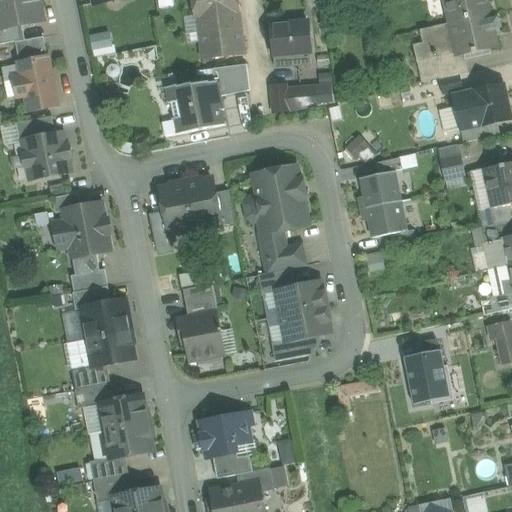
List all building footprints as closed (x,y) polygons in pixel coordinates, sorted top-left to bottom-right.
[(39,0),(10,0),(0,2),(0,31),(22,27),(44,22),(39,0)] [(238,0),(192,0),(194,19),(196,19),(199,39),(202,60),(245,55),(238,0)] [(445,0),(450,24),(490,16),(486,0),(445,0)] [(490,16),(450,24),(453,37),(452,38),(456,55),(456,57),(464,55),(474,53),(474,54),(497,49),(494,31),(491,21),(490,16)] [(497,19),(491,21),(494,31),(500,30),(497,19)] [(308,23),(271,26),(274,57),(292,55),(311,53),(308,23)] [(450,24),(430,29),(436,54),(432,55),(432,59),(437,59),(456,55),(452,38),(453,37),(450,24)] [(22,27),(0,31),(0,46),(6,45),(16,43),(16,44),(25,42),(22,27)] [(430,29),(410,34),(417,63),(432,59),(432,55),(436,54),(430,29)] [(93,52),(113,50),(110,33),(90,35),(93,52)] [(25,42),(16,44),(16,45),(20,65),(48,59),(43,38),(25,42)] [(311,53),(292,55),(293,67),(312,66),(311,53)] [(292,55),(274,57),(275,68),(293,67),(292,55)] [(456,55),(437,59),(442,80),(468,74),(464,55),(456,57),(456,55)] [(48,59),(20,65),(23,79),(15,81),(18,98),(26,96),(29,111),(57,105),(48,59)] [(432,59),(417,63),(422,84),(442,80),(437,59),(432,59)] [(247,66),(213,70),(214,83),(216,99),(221,98),(250,92),(247,66)] [(460,77),(439,81),(439,82),(442,92),(442,95),(463,90),(460,77)] [(439,82),(419,87),(421,97),(442,92),(439,82)] [(208,83),(192,86),(192,85),(178,88),(178,87),(166,89),(169,105),(171,104),(178,136),(225,126),(222,112),(224,111),(221,98),(216,99),(214,83),(208,84),(208,83)] [(301,89),(287,90),(287,86),(271,87),(273,114),(288,112),(289,113),(316,107),(315,96),(315,95),(302,96),(301,90),(301,89)] [(504,86),(453,97),(455,107),(461,132),(497,124),(511,121),(504,86)] [(332,87),(301,90),(302,96),(315,95),(315,96),(333,94),(332,87)] [(333,94),(315,96),(316,107),(326,105),(327,105),(334,103),(333,94)] [(52,118),(17,125),(21,144),(24,143),(24,142),(56,136),(52,118)] [(497,124),(461,132),(464,144),(500,137),(497,124)] [(56,136),(24,142),(24,143),(27,156),(23,157),(26,168),(29,168),(32,181),(71,173),(68,160),(72,159),(69,147),(66,148),(63,134),(56,136)] [(344,148),(353,161),(370,148),(361,136),(344,148)] [(458,146),(438,150),(440,161),(461,157),(458,146)] [(461,157),(440,161),(445,182),(466,177),(461,157)] [(376,165),(378,176),(394,172),(402,171),(399,160),(376,165)] [(511,163),(484,170),(493,209),(509,205),(511,204),(511,163)] [(257,175),(253,176),(257,196),(249,198),(244,205),(246,219),(254,224),(263,222),(265,233),(265,235),(285,231),(308,226),(303,200),(306,199),(306,197),(303,198),(300,183),(303,183),(302,181),(299,182),(296,167),(257,175)] [(480,212),(493,209),(484,170),(471,173),(480,212)] [(401,202),(394,172),(378,176),(361,180),(365,204),(360,205),(361,211),(401,202)] [(212,180),(185,185),(194,229),(220,224),(221,224),(215,194),(212,180)] [(185,185),(160,190),(165,214),(169,234),(170,234),(194,229),(185,185)] [(229,192),(215,194),(221,224),(220,224),(221,230),(236,227),(229,192)] [(78,195),(53,200),(56,215),(64,213),(63,212),(81,208),(78,195)] [(407,233),(401,202),(361,211),(363,217),(368,216),(373,239),(390,236),(407,233)] [(81,208),(63,212),(64,213),(66,223),(54,226),(59,250),(71,248),(73,259),(97,255),(111,252),(101,204),(81,208)] [(511,217),(509,205),(493,209),(480,212),(481,217),(483,228),(511,222),(511,217)] [(165,214),(150,217),(157,253),(173,250),(170,234),(169,234),(165,214)] [(511,222),(483,228),(480,229),(484,245),(503,241),(502,239),(511,237),(511,222)] [(480,229),(472,231),(476,247),(477,249),(480,250),(483,251),(485,250),(484,245),(480,229)] [(285,231),(265,235),(265,233),(259,234),(265,263),(270,262),(273,274),(292,270),(308,267),(303,243),(288,247),(285,231)] [(414,231),(407,233),(390,236),(393,248),(416,243),(414,231)] [(511,237),(502,239),(503,241),(508,267),(511,265),(511,237)] [(503,241),(484,245),(485,250),(487,258),(487,261),(490,271),(508,267),(503,241)] [(97,255),(73,259),(76,276),(100,272),(97,255)] [(488,271),(494,297),(505,295),(502,283),(511,281),(508,267),(490,271),(488,271)] [(292,270),(273,274),(258,277),(262,296),(277,293),(276,292),(295,288),(292,270)] [(76,276),(71,277),(75,294),(108,288),(105,271),(100,272),(76,276)] [(511,282),(511,281),(502,283),(505,295),(511,292),(511,282)] [(295,288),(276,292),(277,293),(281,317),(328,308),(325,294),(323,294),(322,288),(316,284),(295,288)] [(184,292),(189,319),(216,314),(216,315),(218,315),(213,286),(183,291),(184,292)] [(75,294),(73,294),(76,312),(82,310),(82,309),(111,304),(108,288),(75,294)] [(511,292),(505,295),(494,297),(498,313),(511,309),(511,292)] [(111,304),(82,309),(82,310),(88,340),(130,332),(128,319),(130,319),(127,301),(111,304)] [(328,308),(281,317),(286,342),(286,343),(305,339),(322,336),(326,335),(330,329),(329,323),(331,322),(328,308)] [(67,341),(84,339),(80,312),(63,314),(67,341)] [(224,356),(216,315),(216,314),(189,319),(179,321),(183,344),(187,344),(190,362),(224,356)] [(511,331),(511,327),(489,332),(492,347),(498,345),(503,366),(511,364),(511,331)] [(130,332),(88,340),(93,367),(93,369),(107,366),(135,361),(130,332)] [(305,339),(309,357),(316,355),(323,340),(322,336),(305,339)] [(305,339),(286,343),(286,342),(272,344),(275,363),(309,357),(305,339)] [(88,340),(67,344),(72,372),(93,367),(88,340)] [(423,343),(426,355),(439,352),(437,340),(423,343)] [(441,351),(439,352),(426,355),(404,359),(414,406),(451,399),(441,351)] [(93,367),(72,372),(76,392),(111,385),(107,366),(93,369),(93,367)] [(380,380),(337,389),(342,416),(353,413),(350,399),(383,392),(380,380)] [(111,385),(76,392),(79,410),(101,406),(101,405),(114,402),(111,385)] [(114,402),(101,405),(101,406),(106,433),(149,424),(147,413),(147,411),(145,411),(143,397),(114,402)] [(228,416),(217,418),(218,420),(200,424),(203,436),(201,436),(201,437),(203,449),(203,450),(205,450),(207,459),(213,458),(237,453),(235,446),(251,442),(246,415),(228,418),(228,416)] [(149,424),(106,433),(111,459),(111,461),(126,458),(153,452),(150,438),(152,438),(149,424)] [(237,453),(213,458),(217,480),(237,476),(253,473),(252,468),(250,457),(238,459),(237,453)] [(126,458),(111,461),(111,459),(90,463),(94,482),(129,475),(126,458)] [(270,464),(252,468),(253,473),(271,470),(270,464)] [(253,473),(237,476),(239,488),(259,484),(261,494),(275,491),(271,470),(253,473)] [(129,475),(94,482),(98,505),(114,502),(113,497),(133,494),(129,475)] [(239,488),(212,493),(215,511),(264,511),(261,494),(259,484),(239,488)] [(133,494),(113,497),(114,502),(115,511),(166,511),(166,508),(164,508),(160,488),(133,494)]
